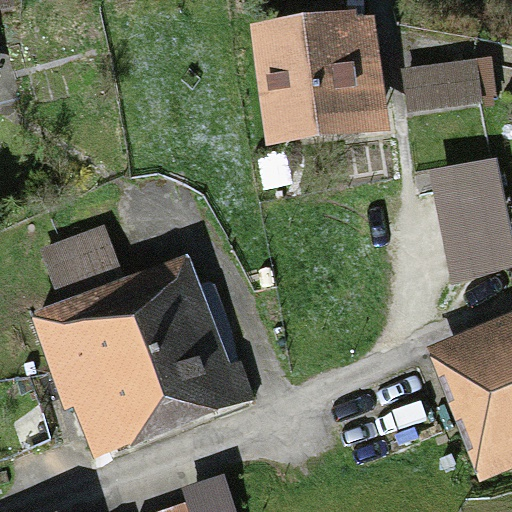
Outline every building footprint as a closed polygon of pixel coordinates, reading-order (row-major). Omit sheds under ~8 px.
[(381,83),(374,31),(267,45),(279,137),(361,126),(355,87),(381,83)] [(414,107),(479,98),(475,66),(409,74),(414,107)] [(511,247),(499,180),(496,180),(439,192),(458,283),(511,265),(511,247)] [(39,322),(70,408),(80,405),(94,443),(213,397),(207,380),(227,372),(189,265),(124,289),(104,234),(47,255),(68,311),(39,322)] [(497,453),(511,447),(511,339),(461,361),(497,453)]
